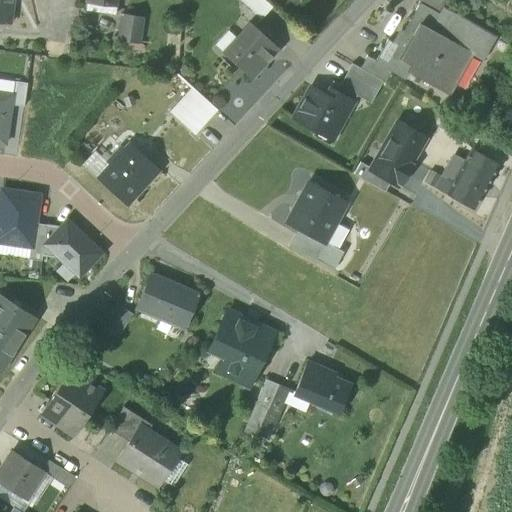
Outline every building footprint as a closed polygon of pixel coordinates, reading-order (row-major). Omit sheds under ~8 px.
[(0,0),(0,21),(9,22),(11,0),(0,0)] [(243,0),(257,13),(266,3),(263,0),(243,0)] [(418,5),(439,17),(444,7),(447,2),(443,0),(419,0),(417,5),(418,5)] [(408,74),(447,95),(469,54),(482,62),(496,37),(444,7),(439,17),(418,5),(397,43),(389,39),(377,61),(375,64),(390,72),(405,80),(408,74)] [(119,40),(139,42),(142,16),(121,14),(119,40)] [(225,55),(250,77),(263,62),(262,61),(276,46),(252,25),(238,40),(225,55)] [(214,45),(225,55),(238,40),(228,30),(214,45)] [(366,56),(360,68),(382,81),(384,82),(390,72),(375,64),(377,61),(366,56)] [(370,103),(382,81),(360,68),(351,63),(339,84),(339,85),(357,95),(356,96),(370,103)] [(0,92),(12,95),(14,81),(0,79),(0,92)] [(12,95),(10,104),(23,106),(26,83),(14,81),(12,95)] [(317,126),(334,135),(356,96),(357,95),(339,85),(339,84),(332,81),(324,95),(310,87),(293,118),(315,130),(317,126)] [(215,109),(194,89),(172,113),(194,133),(215,109)] [(0,92),(0,142),(4,143),(10,104),(12,95),(0,92)] [(436,125),(454,135),(460,124),(442,114),(436,125)] [(390,181),(397,185),(424,138),(397,122),(371,168),(370,170),(390,181)] [(317,126),(315,130),(332,139),(334,135),(317,126)] [(129,144),(123,150),(120,146),(113,153),(117,157),(110,164),(97,178),(125,203),(142,184),(143,185),(157,170),(129,144)] [(471,149),(464,162),(454,156),(442,177),(453,183),(446,195),(473,210),(498,164),(471,149)] [(97,178),(110,164),(95,151),(83,164),(97,178)] [(353,174),(385,192),(390,181),(370,170),(371,168),(360,162),(353,174)] [(424,182),(446,195),(453,183),(442,177),(430,171),(424,182)] [(317,239),(318,238),(328,219),(333,222),(344,202),(308,182),(286,222),(299,229),(317,239)] [(38,195),(1,189),(0,193),(0,241),(10,243),(14,244),(30,246),(31,246),(34,223),(38,195)] [(340,226),(333,222),(328,219),(318,238),(330,245),(340,226)] [(75,274),(81,274),(101,253),(65,220),(60,227),(46,224),(41,256),(58,258),(75,274)] [(46,224),(34,223),(31,246),(30,246),(28,259),(41,261),(41,256),(46,224)] [(290,245),(333,269),(343,252),(330,245),(318,238),(317,239),(299,229),(290,245)] [(0,241),(0,254),(8,256),(10,243),(0,241)] [(12,256),(28,259),(30,246),(14,244),(12,256)] [(136,308),(181,328),(197,293),(152,273),(136,308)] [(0,334),(15,345),(33,317),(0,295),(0,334)] [(106,329),(117,336),(129,316),(119,309),(106,329)] [(216,375),(249,390),(273,339),(223,315),(209,346),(226,353),(216,375)] [(0,366),(15,345),(0,334),(0,366)] [(308,401),(335,414),(348,385),(322,373),(324,369),(308,362),(294,392),(310,398),(308,401)] [(77,380),(82,374),(72,367),(70,371),(67,374),(77,380)] [(40,414),(57,424),(83,384),(77,380),(67,374),(70,371),(69,370),(40,414)] [(77,380),(83,384),(90,373),(89,372),(86,376),(82,374),(77,380)] [(96,376),(90,373),(83,384),(89,388),(91,385),(96,376)] [(264,380),(254,403),(267,409),(277,386),(264,380)] [(89,388),(83,384),(57,424),(74,435),(102,392),(100,391),(98,394),(89,388)] [(100,391),(91,385),(89,388),(98,394),(100,391)] [(288,391),(277,386),(267,409),(279,414),(283,403),(288,391)] [(294,392),(288,391),(283,403),(304,411),(308,401),(310,398),(294,392)] [(256,435),(267,409),(254,403),(242,431),(255,437),(256,435)] [(108,429),(129,442),(140,427),(147,431),(151,425),(123,407),(108,429)] [(267,440),(279,414),(267,409),(256,435),(267,440)] [(85,443),(95,449),(108,429),(98,423),(85,443)] [(156,485),(161,478),(174,457),(178,451),(147,431),(140,427),(129,442),(118,460),(156,485)] [(0,466),(0,485),(22,500),(40,474),(10,452),(0,466)] [(186,464),(174,457),(161,478),(172,486),(186,464)] [(47,476),(67,489),(74,478),(54,465),(47,476)]
